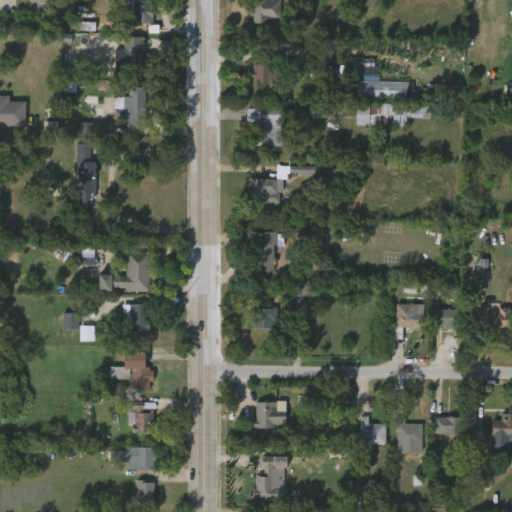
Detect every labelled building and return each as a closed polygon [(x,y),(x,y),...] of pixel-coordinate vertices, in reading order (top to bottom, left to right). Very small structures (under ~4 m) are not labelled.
[(151,0),(151,21),(155,21),(155,32),(139,32),(139,25),(130,25),(130,15),(132,15),(132,10),(126,10),(126,0),(151,0)] [(279,0),(279,18),(265,17),(265,22),(253,22),(253,18),(248,18),(248,9),(251,9),(251,0),(279,0)] [(77,30),(94,31),(95,23),(77,22),(77,30)] [(141,49),(141,52),(152,52),(151,72),(137,72),(137,74),(123,74),(123,36),(141,36),(141,49)] [(271,53),(271,64),(278,64),(277,83),(251,83),(252,76),(249,76),(249,71),(252,71),(252,64),(255,64),(255,53),(271,53)] [(412,99),(412,82),(356,81),(355,98),(412,99)] [(464,86),(433,85),(433,100),(463,101),(464,86)] [(144,88),(143,104),(147,104),(146,112),(143,112),(143,127),(125,127),(125,119),(113,119),(112,96),(127,97),(127,87),(144,88)] [(0,127),(25,127),(25,101),(9,102),(9,96),(0,96),(0,127)] [(334,118),(312,118),(313,102),(338,103),(338,111),(334,111),(334,118)] [(428,116),(428,118),(406,118),(405,126),(354,124),(355,102),(428,104),(428,116)] [(102,107),(102,122),(105,122),(105,136),(78,135),(78,121),(91,122),(91,107),(102,107)] [(277,107),(277,110),(281,110),(282,126),(280,126),(280,145),(252,145),(251,128),(253,128),(253,123),(258,123),(258,120),(246,120),(246,108),(277,107)] [(43,136),(57,136),(57,121),(44,121),(43,136)] [(90,156),(90,162),(94,162),(94,177),(96,177),(96,194),(91,194),(91,206),(84,207),(84,206),(80,206),(80,193),(75,193),(76,144),(90,144),(90,156)] [(323,162),(323,168),(320,168),(321,177),(300,177),(300,173),(290,173),(289,166),(294,166),(294,161),(305,161),(305,166),(316,166),(316,162),(323,162)] [(278,191),(278,205),(285,205),(285,215),(271,215),(271,203),(252,202),(252,193),(250,193),(252,178),(282,178),(282,191),(278,191)] [(276,232),(276,236),(282,236),(282,246),(273,245),(273,271),(254,271),(254,245),(251,245),(251,231),(276,232)] [(61,243),(62,260),(93,259),(93,243),(61,243)] [(148,252),(148,291),(125,291),(125,288),(109,288),(109,291),(95,291),(96,274),(124,275),(125,251),(148,252)] [(314,296),(314,286),(299,285),(298,295),(314,296)] [(412,303),(423,304),(423,330),(406,330),(406,328),(402,328),(402,339),(392,339),(392,326),(394,326),(395,304),(412,303)] [(147,305),(148,330),(146,330),(146,337),(136,337),(137,332),(120,332),(121,304),(147,304),(147,305)] [(275,306),(275,322),(273,322),(273,329),(250,328),(250,321),(249,321),(250,306),(266,308),(266,306),(275,306)] [(487,307),(487,312),(498,312),(498,307),(509,307),(508,328),(478,327),(478,307),(487,307)] [(449,308),(449,309),(459,309),(459,328),(444,328),(444,326),(441,325),(441,324),(434,324),(434,309),(449,308)] [(79,313),(62,313),(62,329),(79,329),(79,313)] [(93,341),(93,326),(79,326),(79,341),(93,341)] [(144,357),(144,365),(151,365),(151,369),(154,369),(154,379),(151,379),(151,389),(132,388),(132,367),(131,367),(130,378),(111,378),(111,365),(123,365),(123,350),(145,350),(144,357)] [(142,402),(156,403),(155,409),(142,409),(142,413),(151,413),(151,425),(149,425),(149,433),(133,432),(133,424),(130,424),(130,426),(125,424),(125,422),(126,422),(127,408),(129,408),(129,401),(142,402)] [(275,402),(275,407),(284,408),(284,424),(272,424),(272,429),(256,428),(256,426),(251,426),(251,420),(254,420),(254,402),(275,402)] [(367,416),(367,424),(385,424),(385,445),(373,445),(373,450),(359,450),(359,416),(367,416)] [(404,416),(403,424),(421,424),(421,445),(402,445),(401,446),(396,446),(395,445),(395,416),(404,416)] [(460,434),(432,434),(432,417),(461,417),(460,434)] [(511,418),(511,420),(511,437),(509,437),(509,439),(489,437),(491,420),(507,420),(507,418),(511,418)] [(153,447),(153,453),(156,453),(156,460),(153,460),(153,466),(151,466),(151,469),(136,469),(136,460),(128,460),(128,450),(137,450),(137,447),(153,447)] [(286,468),(278,468),(278,489),(275,489),(275,499),(253,499),(253,489),(256,489),(256,476),(264,477),(264,467),(262,467),(262,456),(286,456),(286,468)] [(484,457),(484,471),(482,471),(482,491),(470,491),(471,470),(468,470),(469,457),(484,457)] [(153,503),(136,502),(137,479),(157,479),(157,487),(153,487),(153,503)]
